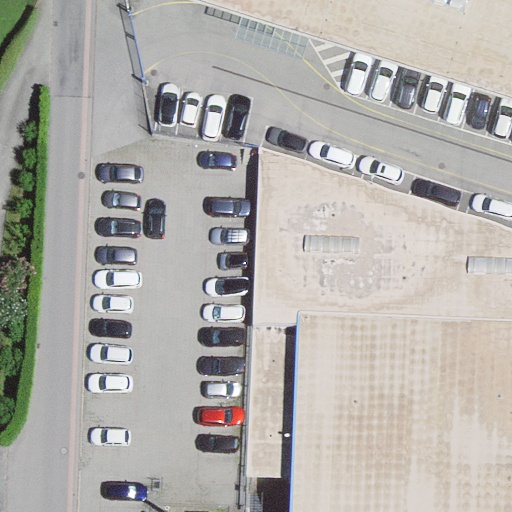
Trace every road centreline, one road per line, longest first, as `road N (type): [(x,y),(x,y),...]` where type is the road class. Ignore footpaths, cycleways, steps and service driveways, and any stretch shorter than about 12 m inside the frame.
road 1 (residential): [(57,0),(36,511)]
road 2 (unknown): [(56,11),(511,159)]
